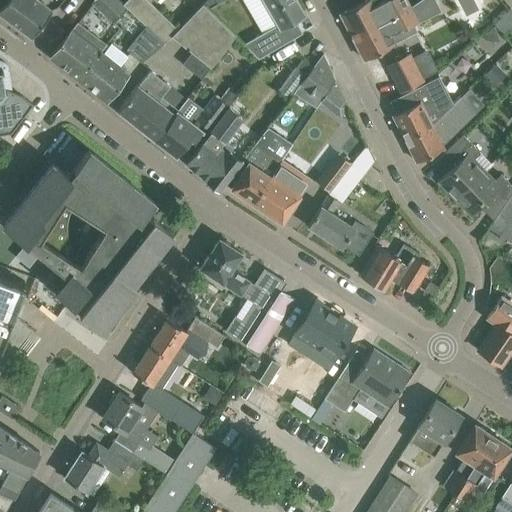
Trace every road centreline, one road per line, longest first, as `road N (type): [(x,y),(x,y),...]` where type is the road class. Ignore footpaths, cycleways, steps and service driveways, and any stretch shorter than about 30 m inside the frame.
road 1 (residential): [(313,0),(414,200),(462,250),(473,274),(444,350)]
road 2 (residential): [(16,511),(212,205)]
road 3 (residential): [(212,205),(444,350)]
road 4 (residential): [(212,205),(30,60)]
